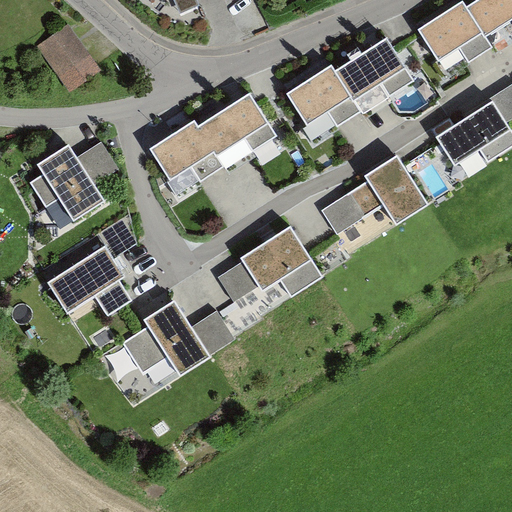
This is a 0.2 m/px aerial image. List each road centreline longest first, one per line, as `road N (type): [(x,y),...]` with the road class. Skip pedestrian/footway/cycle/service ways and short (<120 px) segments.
road 1 (residential): [(129,107),(144,199),(189,260),(511,66)]
road 2 (residential): [(402,0),(183,88)]
road 3 (residential): [(183,88),(84,0)]
road 4 (residential): [(129,107),(0,116)]
